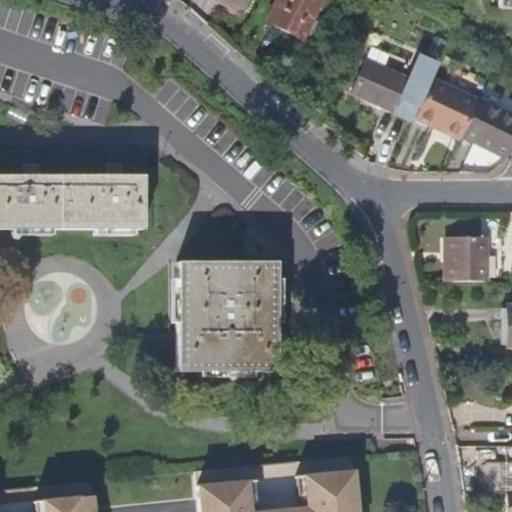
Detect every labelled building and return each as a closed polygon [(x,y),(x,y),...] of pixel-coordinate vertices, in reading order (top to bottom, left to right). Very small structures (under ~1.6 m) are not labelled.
[(220,0),(240,10),(244,0),(220,0)] [(303,39),(321,0),(278,0),(268,21),(303,39)] [(511,0),(500,0),(500,10),(511,10),(511,0)] [(416,120),(429,90),(366,60),(352,91),(415,121),(416,120)] [(465,135),(481,101),(433,81),(429,90),(416,120),(433,128),(434,123),(464,137),(465,135)] [(508,156),(511,147),(511,115),(481,101),(465,135),(508,156)] [(464,137),(434,123),(433,128),(462,141),(464,137)] [(0,219),(145,218),(145,166),(110,166),(110,153),(94,153),(94,166),(26,167),(26,155),(11,155),(11,167),(0,167),(0,219)] [(490,282),(490,237),(461,237),(460,262),(456,262),(456,282),(490,282)] [(284,369),(283,260),(182,261),(184,370),(284,369)] [(511,494),(511,447),(505,447),(505,464),(485,464),(485,494),(506,494),(511,494)] [(248,511),(246,480),(195,485),(198,509),(197,511),(337,511),(337,505),(357,504),(354,470),(303,474),(306,511),(248,511)] [(306,511),(303,474),(296,475),(299,507),(256,511),(253,479),(246,480),(248,511),(306,511)] [(91,511),(90,496),(39,501),(40,511),(91,511)] [(359,511),(359,503),(357,504),(337,505),(337,511),(359,511)]
